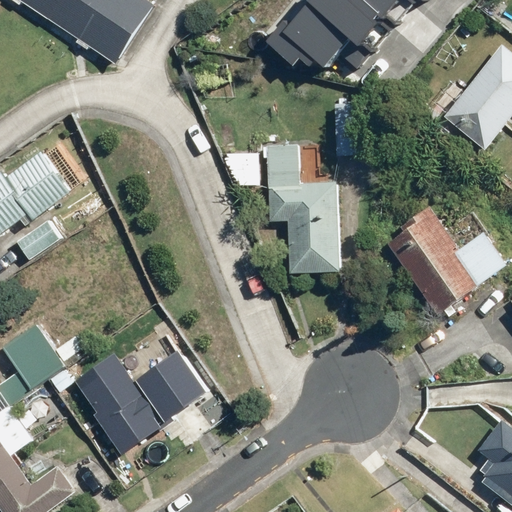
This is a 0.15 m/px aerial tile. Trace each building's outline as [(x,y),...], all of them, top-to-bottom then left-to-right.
[(26,0),(56,19),(68,0),(26,0)] [(164,4),(157,0),(68,0),(56,19),(124,64),(164,4)] [(303,13),(287,29),(317,59),(330,46),(349,65),(413,0),(324,0),(307,18),(303,13)] [(511,43),(452,116),(494,149),(511,125),(511,43)] [(386,103),(343,102),(342,154),(385,155),(386,103)] [(348,271),(346,180),(323,181),(322,144),(275,146),(277,220),(298,219),(299,272),(348,271)] [(8,171),(0,176),(0,240),(38,213),(42,219),(79,192),(50,152),(14,178),(8,171)] [(265,185),(265,153),(235,152),(234,185),(265,185)] [(511,262),(511,257),(491,229),(468,246),(438,204),(423,215),(427,220),(396,243),(445,311),(511,262)] [(68,236),(55,219),(25,242),(38,260),(68,236)] [(5,392),(16,407),(38,389),(40,391),(74,364),(70,359),(89,344),(82,336),(65,350),(44,323),(10,349),(26,369),(8,384),(11,388),(5,392)] [(0,393),(9,387),(0,375),(0,341),(7,337),(0,327),(0,393)] [(150,393),(121,354),(85,381),(106,410),(101,415),(132,457),(172,428),(166,421),(200,396),(174,361),(153,377),(159,385),(150,393)] [(0,511),(8,505),(13,511),(54,511),(85,489),(66,463),(43,481),(38,473),(47,466),(38,454),(28,462),(22,454),(54,430),(42,413),(29,422),(18,407),(0,420),(0,511)] [(511,416),(485,449),(504,464),(496,473),(511,485),(511,416)]
